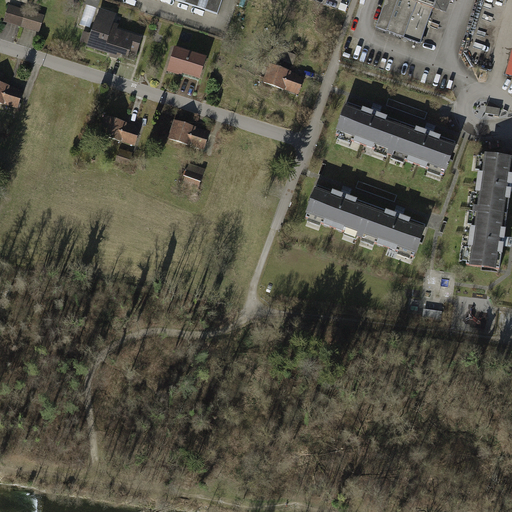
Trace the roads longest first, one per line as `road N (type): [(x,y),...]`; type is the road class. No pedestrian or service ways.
road 1 (residential): [(306,143),(253,286),(257,304),(511,345)]
road 2 (residential): [(0,46),(306,143)]
road 3 (track): [(257,304),(225,332),(148,332),(92,366),(95,481)]
